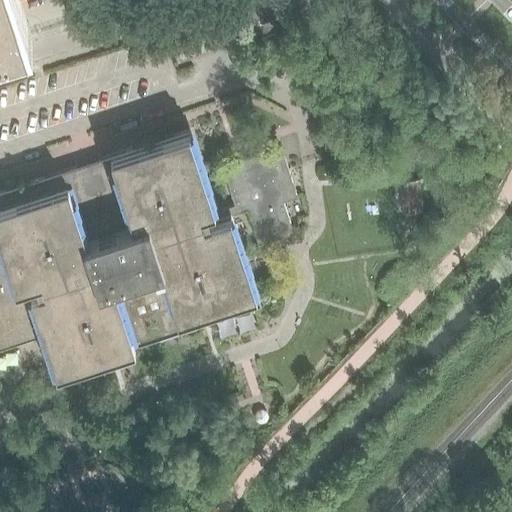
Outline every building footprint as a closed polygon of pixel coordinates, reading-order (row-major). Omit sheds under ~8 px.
[(0,0),(0,44),(25,37),(14,3),(13,0),(0,0)] [(62,0),(66,10),(91,2),(90,0),(62,0)] [(251,0),(259,21),(308,3),(307,0),(251,0)] [(95,14),(91,2),(66,10),(69,22),(95,14)] [(0,250),(0,346),(43,333),(55,371),(259,304),(230,213),(246,208),(258,243),(293,232),(283,200),(297,196),(280,146),(221,165),(234,204),(215,210),(188,129),(86,163),(0,191),(0,243),(2,250),(0,250)] [(404,212),(425,209),(420,178),(400,181),(404,212)] [(265,421),(268,416),(266,411),(261,409),(256,411),(254,416),(256,421),(260,423),(265,421)]
